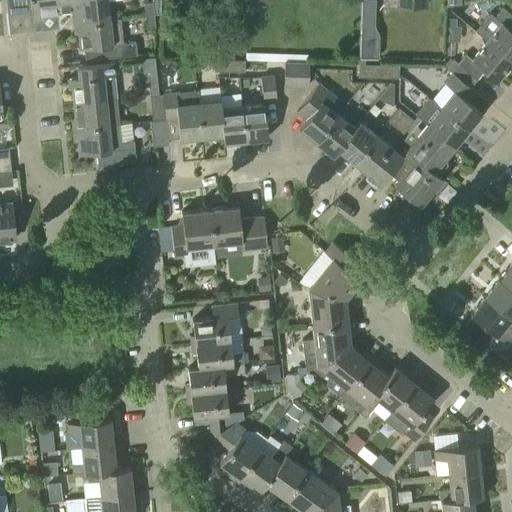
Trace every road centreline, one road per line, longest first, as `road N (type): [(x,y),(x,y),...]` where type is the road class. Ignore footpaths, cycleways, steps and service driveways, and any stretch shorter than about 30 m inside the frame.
road 1 (residential): [(144,178),(295,166),(422,251)]
road 2 (residential): [(163,442),(144,178)]
road 3 (residential): [(511,403),(407,321),(397,298),(422,251)]
road 4 (residential): [(60,183),(37,180),(28,68),(22,55),(0,47)]
road 5 (residential): [(422,251),(511,126)]
road 6 (residential): [(267,511),(163,442)]
